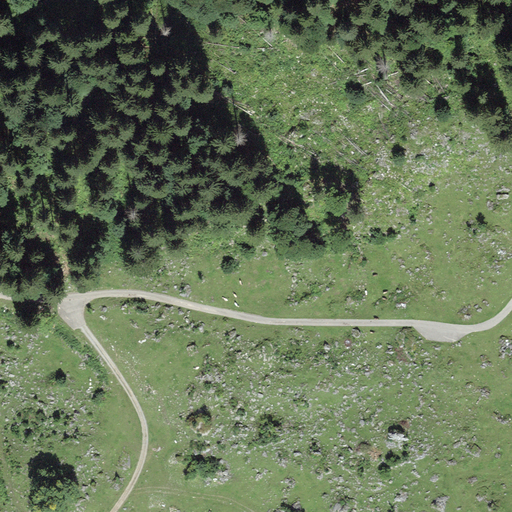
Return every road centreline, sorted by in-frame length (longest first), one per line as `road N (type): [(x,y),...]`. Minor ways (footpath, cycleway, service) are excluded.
road 1 (track): [(511,305),(489,325),(463,330),(262,321),(133,294),(0,294)]
road 2 (track): [(112,511),(140,469),(144,425),(66,300)]
road 3 (track): [(125,494),(161,490),(222,499),(249,511)]
